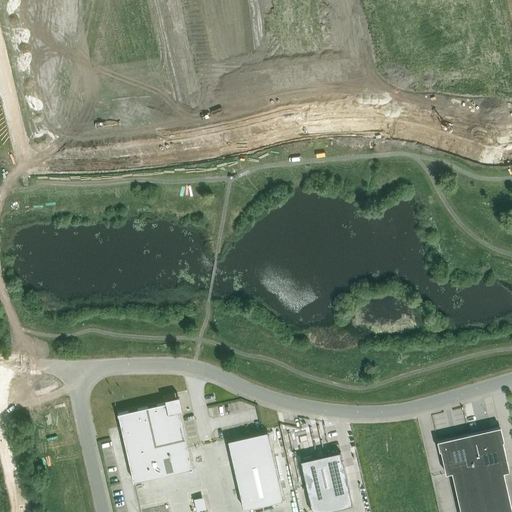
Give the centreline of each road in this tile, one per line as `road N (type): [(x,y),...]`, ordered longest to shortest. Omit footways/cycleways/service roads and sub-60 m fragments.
road 1 (unknown): [(0,168),(1,175),(315,134),(511,157)]
road 2 (unclassified): [(511,379),(415,407),(356,412),(267,397),(192,366),(82,370)]
road 3 (unclassified): [(82,370),(77,390),(104,511)]
road 4 (track): [(511,146),(371,136)]
